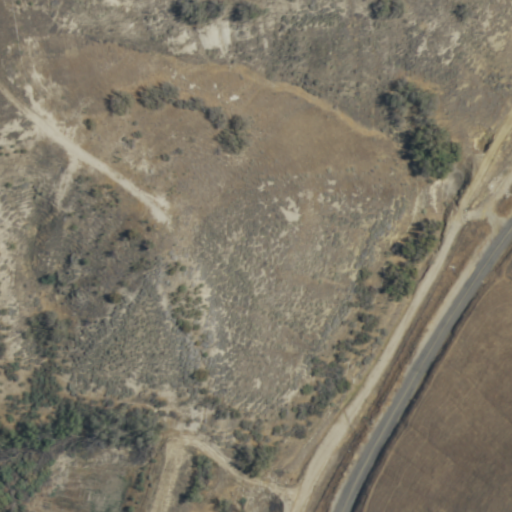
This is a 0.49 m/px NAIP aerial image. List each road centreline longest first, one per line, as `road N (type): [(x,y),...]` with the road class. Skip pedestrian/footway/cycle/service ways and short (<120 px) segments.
road 1 (track): [(511,81),(359,258),(208,511)]
road 2 (tertiary): [(340,511),(511,230)]
